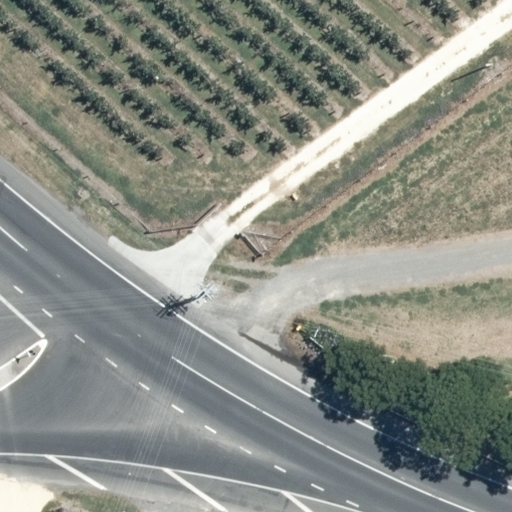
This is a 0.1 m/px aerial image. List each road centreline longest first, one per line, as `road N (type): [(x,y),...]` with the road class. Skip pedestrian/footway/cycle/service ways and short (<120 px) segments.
road 1 (secondary): [(136,333),(234,397),(467,511)]
road 2 (tertiary): [(136,333),(99,382),(62,408),(0,426)]
road 3 (secondary): [(136,333),(25,249)]
